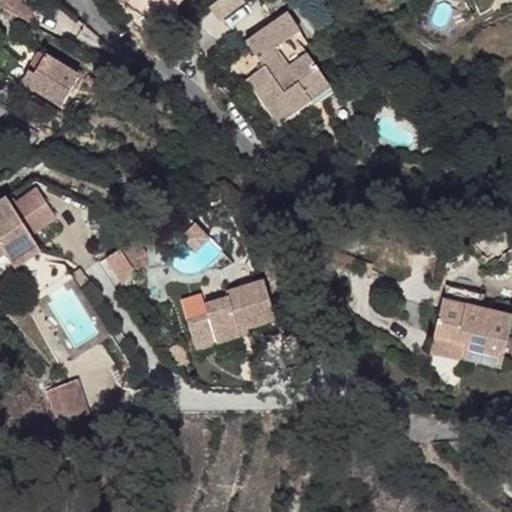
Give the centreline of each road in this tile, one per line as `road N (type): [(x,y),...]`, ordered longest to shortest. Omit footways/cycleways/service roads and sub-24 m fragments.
road 1 (residential): [(349,357),(267,189),(205,93),(114,23),(99,0)]
road 2 (residential): [(511,411),(463,430),(410,434),(349,357)]
road 3 (residential): [(349,357),(298,511)]
